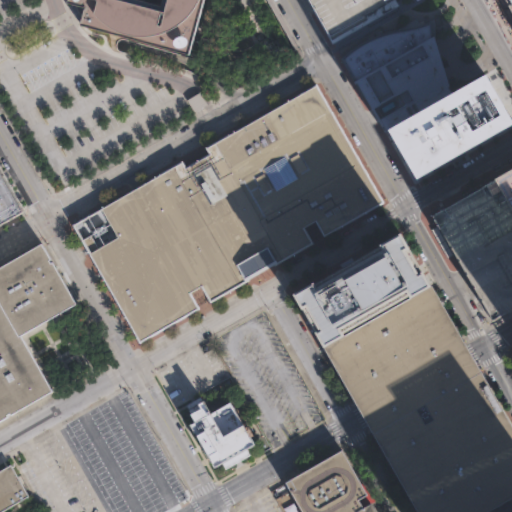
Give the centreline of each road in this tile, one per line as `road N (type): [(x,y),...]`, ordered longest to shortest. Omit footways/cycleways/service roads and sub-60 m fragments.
road 1 (residential): [(0,442),(511,146)]
road 2 (residential): [(511,390),(289,0)]
road 3 (residential): [(0,127),(220,511)]
road 4 (residential): [(325,62),(0,245)]
road 5 (residential): [(267,290),(396,511)]
road 6 (residential): [(356,417),(188,511)]
road 7 (residential): [(471,351),(356,417)]
